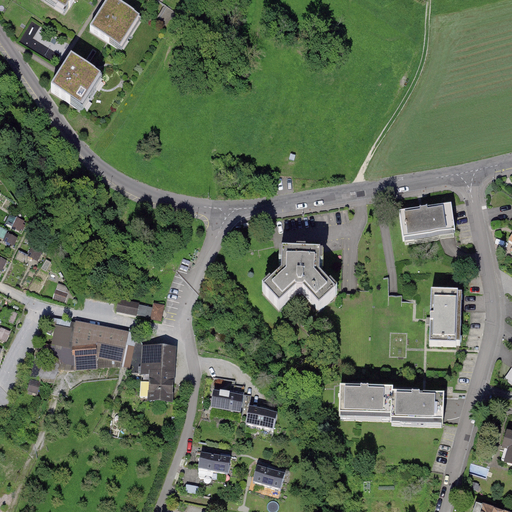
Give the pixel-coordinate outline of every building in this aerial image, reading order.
[(79,0),(36,0),(68,19),(79,0)] [(142,24),(110,4),(92,34),(124,54),(142,24)] [(85,114),(103,84),(70,65),(53,94),(85,114)] [(452,205),(401,212),(404,239),(456,231),(452,205)] [(320,249),(281,247),(281,270),(260,288),(277,307),(297,291),(313,306),(336,287),(320,271),(320,249)] [(60,283),(55,298),(67,302),(72,287),(60,283)] [(461,341),(461,293),(429,293),(429,341),(461,341)] [(166,305),(155,303),(151,321),(162,324),(166,305)] [(132,333),(75,321),(68,356),(125,367),(132,333)] [(0,336),(8,339),(12,331),(3,327),(0,334),(0,336)] [(175,400),(178,353),(145,351),(142,398),(175,400)] [(387,417),(389,390),(337,388),(335,415),(387,417)] [(448,393),(389,390),(387,424),(447,427),(448,393)] [(239,412),(241,397),(212,393),(209,408),(239,412)] [(245,421),(272,428),(275,415),(248,408),(245,421)] [(511,426),(508,425),(500,456),(511,459),(511,426)] [(198,471),(232,477),(235,460),(201,454),(198,471)] [(251,482),(284,491),(289,474),(256,466),(251,482)]
